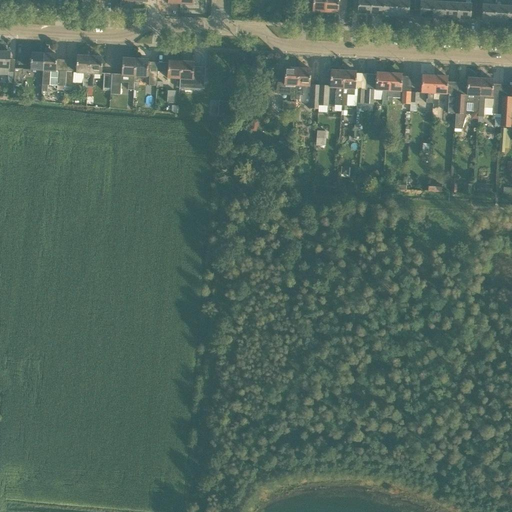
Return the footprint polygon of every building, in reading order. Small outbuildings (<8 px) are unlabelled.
[(325,0),(312,0),(312,1),(312,11),(324,12),(325,0)] [(325,0),(324,12),(337,13),(338,3),(338,0),(325,0)] [(370,0),(358,0),(358,4),(357,14),(370,15),(370,0)] [(382,16),(383,0),(370,0),(370,15),(382,16)] [(394,0),(383,0),(382,16),(395,16),(395,0),(394,0)] [(395,16),(407,17),(408,7),(408,1),(395,0),(395,16)] [(432,18),(433,2),(420,2),(420,8),(419,18),(432,18)] [(444,19),(445,3),(433,2),(432,18),(444,19)] [(457,20),(457,4),(445,3),(444,19),(457,20)] [(457,20),(469,20),(470,5),(457,4),(457,20)] [(494,22),(495,6),(482,5),(482,11),(481,21),(494,22)] [(506,23),(507,6),(495,6),(494,22),(506,23)] [(14,70),(9,70),(9,62),(10,52),(0,51),(0,74),(8,75),(7,78),(8,78),(8,82),(14,82),(14,70)] [(42,71),(43,54),(31,53),(30,63),(30,70),(42,71)] [(65,86),(65,72),(55,71),(56,65),(56,55),(43,54),(42,71),(42,77),(41,85),(57,86),(57,90),(63,90),(63,86),(65,86)] [(87,88),(89,57),(76,56),(76,66),(75,72),(65,72),(65,86),(72,87),(72,79),(83,80),(82,88),(87,88)] [(102,57),(89,57),(87,88),(92,88),(93,74),(101,75),(101,67),(102,57)] [(135,59),(122,59),(121,76),(128,76),(127,90),(133,90),(135,59)] [(135,59),(133,90),(133,93),(137,93),(137,91),(138,91),(138,83),(139,83),(139,77),(147,77),(147,70),(148,60),(135,59)] [(179,79),(180,62),(167,61),(167,71),(167,78),(179,79)] [(179,79),(192,80),(193,73),(193,63),(180,62),(179,79)] [(14,68),(14,70),(14,82),(13,83),(22,83),(22,69),(14,68)] [(284,68),(284,83),(277,82),(276,94),(277,94),(277,92),(291,93),(291,100),(295,100),(296,99),(297,69),(284,68)] [(310,69),(297,69),(296,99),(299,100),(299,96),(302,96),(302,86),(309,87),(309,79),(310,69)] [(341,105),(343,71),(330,70),(329,80),(329,88),(336,88),(336,90),(335,91),(334,105),(341,105)] [(356,72),(343,71),(341,105),(341,115),(352,116),(352,111),(351,111),(351,106),(346,105),(347,95),(354,95),(354,89),(355,89),(355,82),(356,72)] [(388,74),(376,73),(375,90),(382,91),(381,105),(387,105),(388,74)] [(111,74),(104,74),(103,91),(111,91),(111,74)] [(119,75),(111,74),(111,91),(111,95),(120,95),(121,82),(119,82),(119,75)] [(401,75),(388,74),(387,105),(392,106),(392,98),(399,98),(400,92),(401,75)] [(421,86),(420,93),(428,93),(427,99),(425,99),(425,103),(433,103),(433,100),(433,94),(434,76),(421,76),(421,86)] [(434,76),(433,94),(446,94),(446,87),(447,77),(434,76)] [(148,86),(156,86),(156,78),(149,77),(148,86)] [(466,96),(456,95),(455,114),(455,118),(454,129),(461,129),(465,114),(465,103),(472,104),(472,111),(478,111),(480,79),(467,78),(466,96)] [(202,95),(202,80),(194,79),(193,94),(202,95)] [(493,80),(480,79),(478,111),(477,123),(482,123),(483,108),(491,108),(492,90),(493,80)] [(319,86),(310,86),(309,109),(318,110),(318,106),(319,86)] [(329,86),(319,86),(318,106),(328,106),(329,86)] [(363,110),(364,104),(363,104),(364,90),(357,89),(355,112),(356,112),(355,125),(354,125),(353,139),(360,140),(361,133),(363,110)] [(166,90),(165,105),(177,105),(178,91),(166,90)] [(365,104),(364,104),(363,110),(372,111),(373,90),(365,90),(365,104)] [(511,104),(511,90),(511,97),(501,97),(500,127),(510,128),(511,105),(511,104)] [(410,105),(410,102),(410,92),(402,92),(401,104),(402,104),(401,112),(409,112),(409,111),(410,105)] [(411,102),(410,102),(410,105),(409,111),(415,112),(416,103),(418,103),(418,93),(411,92),(411,102)] [(447,114),(455,114),(456,95),(448,95),(447,114)] [(494,127),(500,127),(501,97),(494,96),(494,99),(493,99),(492,109),(492,114),(492,119),(494,119),(494,127)] [(218,101),(217,116),(225,117),(226,102),(218,101)] [(295,110),(295,107),(295,102),(283,101),(282,109),(295,110)] [(500,128),(498,152),(504,152),(504,148),(508,149),(510,129),(500,128)] [(316,131),(316,145),(325,146),(325,131),(316,131)]
